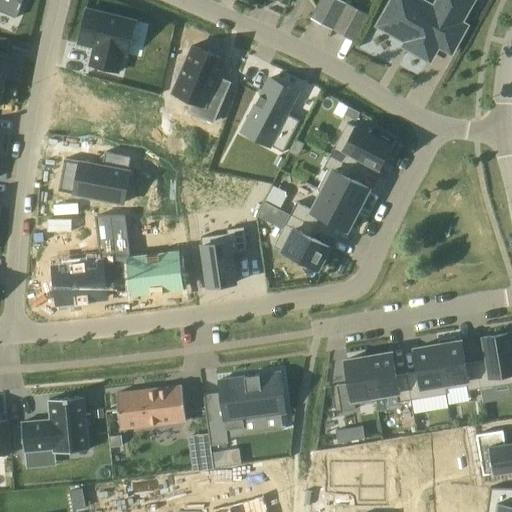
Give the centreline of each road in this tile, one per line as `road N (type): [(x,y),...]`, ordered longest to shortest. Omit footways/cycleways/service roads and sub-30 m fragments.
road 1 (residential): [(435,128),(368,271),(327,298),(14,333)]
road 2 (residential): [(14,333),(29,142),(65,0)]
road 3 (residential): [(177,0),(318,60),(435,128)]
road 4 (residential): [(317,330),(511,295)]
